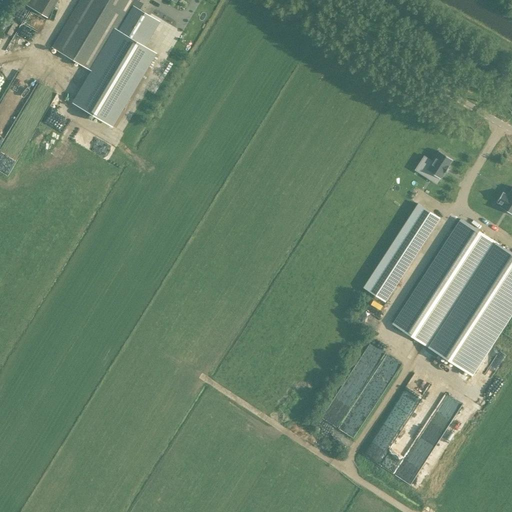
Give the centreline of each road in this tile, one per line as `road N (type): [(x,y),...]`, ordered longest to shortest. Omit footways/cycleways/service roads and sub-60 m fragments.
road 1 (track): [(405,511),(340,469),(419,354),(380,328),(502,130)]
road 2 (unclassified): [(511,134),(311,0)]
